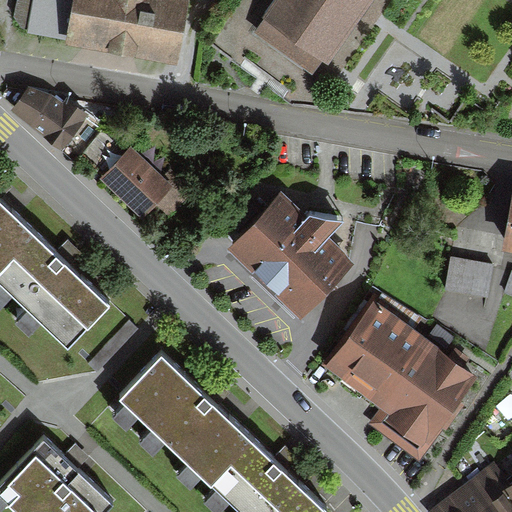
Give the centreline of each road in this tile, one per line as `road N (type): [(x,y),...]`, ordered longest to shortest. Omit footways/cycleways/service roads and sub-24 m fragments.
road 1 (residential): [(0,125),(401,511)]
road 2 (residential): [(0,68),(511,153)]
